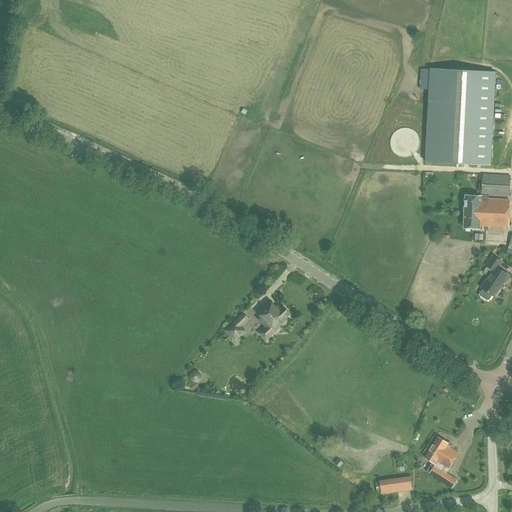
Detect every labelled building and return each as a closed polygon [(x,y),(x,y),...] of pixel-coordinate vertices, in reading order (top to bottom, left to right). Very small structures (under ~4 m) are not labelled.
[(496,72),(430,69),(426,161),(491,165),(496,72)] [(509,196),(511,176),(482,174),(481,196),(465,195),(464,227),(479,228),(479,225),(508,227),(509,200),(488,199),(488,195),(509,196)] [(494,296),(509,275),(498,268),(502,262),(493,256),(486,266),(487,267),(483,273),(488,276),(481,287),(483,289),(480,293),(481,295),(487,300),(489,299),(492,295),(494,296)] [(279,311),(270,301),(258,312),(262,316),(260,319),(267,326),(260,333),(266,340),(274,332),(273,331),(286,319),(285,318),(290,313),(284,306),(279,311)] [(235,342),(237,340),(247,331),(243,327),(250,320),(244,312),(225,330),(235,342)] [(452,489),(457,480),(447,473),(459,453),(450,447),(451,445),(448,443),(438,437),(425,457),(432,462),(426,472),(452,489)] [(399,491),(411,489),(409,476),(397,478),(399,491)]
